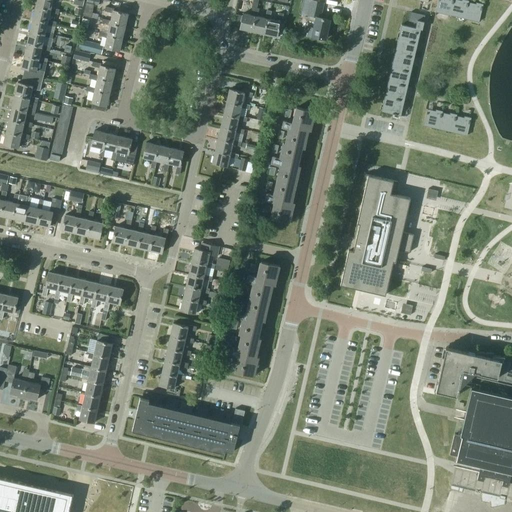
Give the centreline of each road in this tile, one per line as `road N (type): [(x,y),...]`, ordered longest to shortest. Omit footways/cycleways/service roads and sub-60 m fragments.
road 1 (residential): [(511,341),(409,333),(293,307)]
road 2 (residential): [(198,138),(123,114),(148,0)]
road 3 (residential): [(242,490),(293,307)]
road 4 (residential): [(107,459),(147,276)]
road 5 (residential): [(305,257),(346,79)]
road 6 (residential): [(147,276),(168,267),(198,138)]
road 7 (residential): [(147,276),(0,239)]
road 8 (residential): [(242,490),(107,459)]
road 9 (residential): [(346,79),(221,47)]
